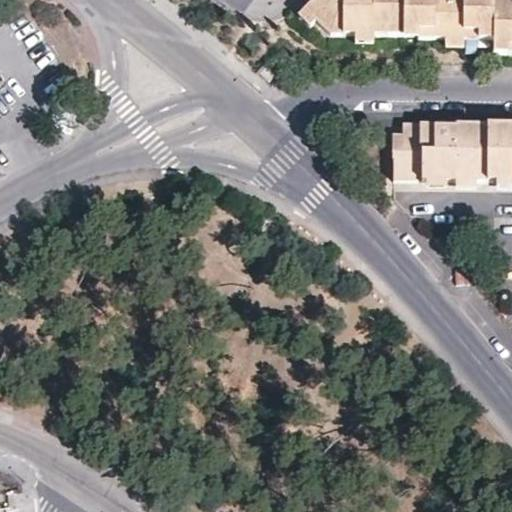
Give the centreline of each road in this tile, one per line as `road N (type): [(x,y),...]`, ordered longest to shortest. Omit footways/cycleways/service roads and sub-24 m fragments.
road 1 (residential): [(323,187),(511,393)]
road 2 (residential): [(240,104),(511,97)]
road 3 (residential): [(157,154),(286,188),(323,187)]
road 4 (residential): [(110,0),(240,104)]
road 5 (residential): [(240,104),(199,97),(97,137)]
road 6 (residential): [(92,0),(112,59),(108,116),(97,137)]
